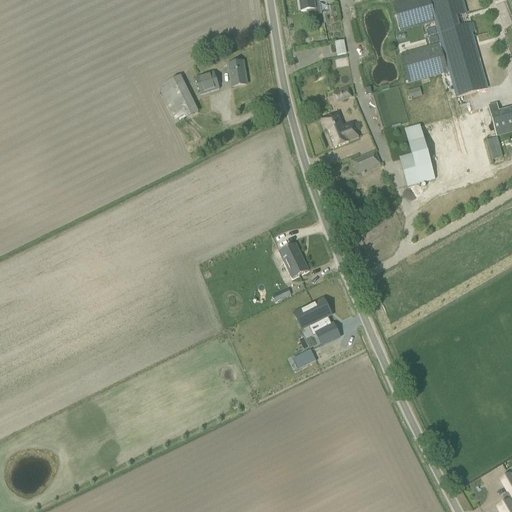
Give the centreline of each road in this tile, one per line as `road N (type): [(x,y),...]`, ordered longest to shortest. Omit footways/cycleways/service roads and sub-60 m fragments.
road 1 (unclassified): [(457,511),(375,345),(315,197),(269,0)]
road 2 (track): [(399,396),(381,403),(423,497),(440,511)]
